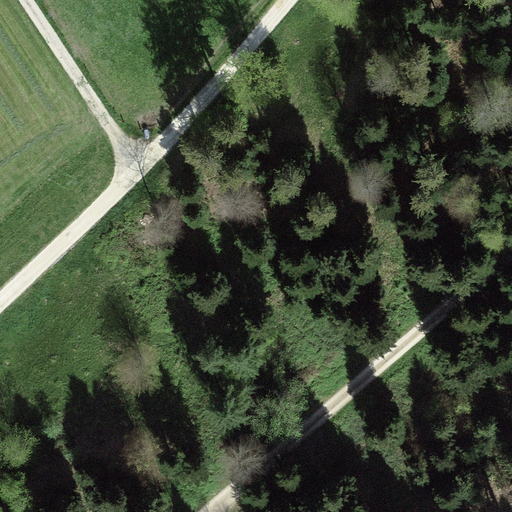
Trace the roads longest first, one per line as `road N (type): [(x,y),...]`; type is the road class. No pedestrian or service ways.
road 1 (track): [(0,298),(177,126),(285,0)]
road 2 (track): [(511,247),(202,511)]
road 3 (track): [(137,167),(24,0)]
